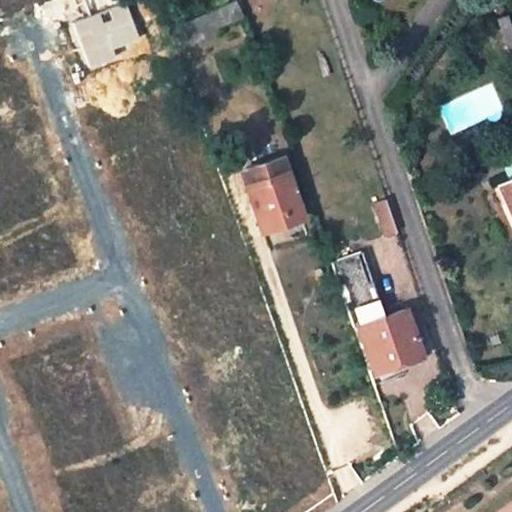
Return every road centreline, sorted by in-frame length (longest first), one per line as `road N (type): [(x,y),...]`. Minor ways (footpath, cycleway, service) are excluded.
road 1 (unknown): [(362,511),(244,190)]
road 2 (unknown): [(175,511),(146,456),(145,434),(152,406),(190,353),(185,333)]
road 3 (tertiary): [(374,511),(511,413)]
